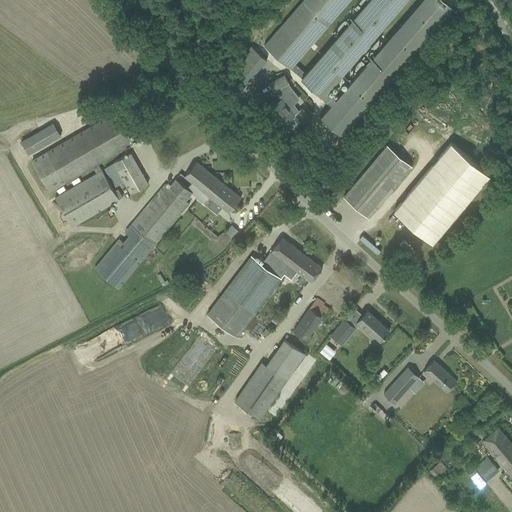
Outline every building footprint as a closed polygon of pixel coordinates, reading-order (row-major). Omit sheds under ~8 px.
[(349,0),(303,0),(264,46),(332,104),(321,116),(343,134),(454,6),(447,0),(421,0),(337,98),(329,91),(407,0),(367,0),(305,73),(295,64),(349,0)] [(225,76),(240,89),(266,59),(251,46),(225,76)] [(284,73),(268,82),(273,92),(290,83),(284,73)] [(285,122),(290,128),(293,128),(301,122),(295,114),(299,111),(294,104),(298,101),(292,93),(282,100),(281,99),(275,103),(273,100),(265,106),(273,119),(276,117),(282,125),(285,122)] [(55,197),(72,226),(122,197),(118,189),(114,191),(98,163),(133,142),(116,112),(32,161),(50,191),(92,166),(96,173),(55,197)] [(22,141),(30,154),(63,135),(56,121),(22,141)] [(490,175),(451,142),(394,210),(433,243),(490,175)] [(344,196),(368,217),(412,165),(387,144),(344,196)] [(124,182),(131,193),(148,183),(130,153),(104,167),(115,187),(124,182)] [(95,268),(119,288),(155,245),(190,204),(187,201),(193,193),(195,195),(196,194),(206,201),(210,197),(229,212),(241,197),(196,161),(184,176),(192,182),(187,188),(175,179),(169,186),(166,184),(125,232),(128,234),(122,241),(119,239),(95,268)] [(206,313),(237,337),(282,279),(279,276),(281,273),(284,275),(287,272),(302,252),(282,236),(262,263),(251,255),(206,313)] [(295,269),(311,282),(322,267),(302,252),(287,272),(291,275),(295,269)] [(293,330),(307,340),(323,317),(329,309),(324,305),(325,304),(317,297),(309,308),(308,307),(293,330)] [(374,334),(380,340),(383,337),(389,330),(367,310),(361,318),(356,323),(371,337),(374,334)] [(331,335),(342,345),(356,328),(344,318),(331,335)] [(215,346),(201,337),(188,358),(193,361),(192,363),(201,369),(215,346)] [(99,349),(119,349),(119,340),(91,339),(91,344),(99,344),(99,349)] [(234,400),(260,418),(305,353),(285,339),(267,365),(262,361),(234,400)] [(320,351),(330,359),(337,351),(327,342),(320,351)] [(289,398),(315,360),(307,354),(301,363),(281,392),(289,398)] [(424,371),(447,391),(457,380),(434,359),(424,371)] [(384,394),(395,404),(419,377),(408,367),(384,394)] [(371,407),(384,418),(387,415),(382,411),(383,410),(375,403),(371,407)] [(481,440),(511,477),(511,443),(498,427),(490,433),(481,440)] [(278,430),(270,438),(276,443),(283,435),(278,430)] [(472,433),(468,436),(468,437),(473,443),(473,442),(478,438),(473,432),(472,433)] [(470,475),(480,487),(500,471),(488,456),(475,468),(476,470),(470,475)]
